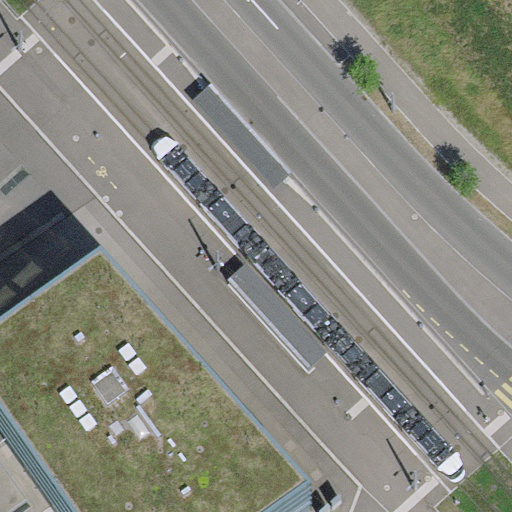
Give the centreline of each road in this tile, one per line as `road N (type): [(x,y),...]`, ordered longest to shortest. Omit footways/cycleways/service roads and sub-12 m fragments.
road 1 (unclassified): [(165,0),(449,319),(511,375)]
road 2 (unclassified): [(511,270),(467,233),(253,0)]
